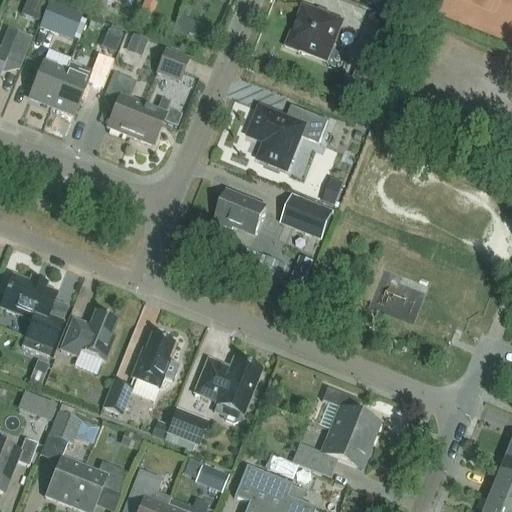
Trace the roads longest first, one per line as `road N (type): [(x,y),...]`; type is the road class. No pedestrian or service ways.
road 1 (residential): [(462,410),(139,285)]
road 2 (residential): [(172,208),(254,0)]
road 3 (residential): [(0,140),(172,208)]
road 4 (residential): [(139,285),(0,229)]
